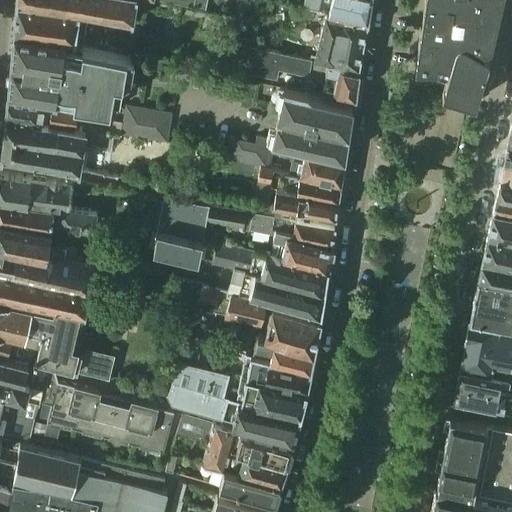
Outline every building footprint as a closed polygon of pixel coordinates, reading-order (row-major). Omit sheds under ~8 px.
[(84,39),(88,11),(18,0),(16,0),(15,30),(75,38),(76,38),(84,39)] [(133,20),(136,0),(18,0),(88,11),(133,20)] [(169,0),(205,9),(206,0),(169,0)] [(304,0),(303,7),(317,10),(326,13),(366,22),(369,0),(368,0),(304,0)] [(424,0),(415,66),(438,66),(439,59),(450,62),(445,79),(445,80),(443,88),(468,95),(477,98),(479,90),(488,58),(489,54),(482,51),(483,45),(485,46),(486,46),(487,46),(488,46),(489,45),(490,45),(491,44),(492,43),(492,41),(501,0),(424,0)] [(359,64),(366,22),(326,13),(316,56),(331,60),(359,64)] [(127,52),(83,45),(84,39),(76,38),(75,38),(15,30),(15,31),(14,30),(14,32),(12,59),(122,77),(124,70),(131,71),(134,54),(127,52)] [(355,93),(358,69),(358,68),(312,58),(250,45),(245,71),(277,77),(279,68),(309,74),(309,71),(326,74),(323,86),(355,93)] [(122,77),(12,59),(11,59),(11,60),(9,87),(8,87),(8,88),(9,88),(9,89),(83,102),(84,101),(110,106),(112,94),(118,95),(119,95),(122,77)] [(348,130),(352,104),(311,95),(307,90),(284,85),(278,113),(277,117),(274,127),(272,138),(272,139),(296,145),(344,156),(346,144),(348,133),(347,133),(348,130)] [(8,93),(6,113),(42,119),(50,120),(59,122),(59,121),(80,125),(83,106),(8,93)] [(171,111),(141,106),(126,104),(121,132),(166,139),(171,111)] [(84,126),(80,125),(59,121),(59,122),(50,120),(42,119),(6,113),(3,152),(2,153),(80,168),(85,139),(92,140),(91,146),(111,149),(114,131),(90,126),(84,124),(84,126)] [(267,162),(272,139),(272,138),(256,135),(255,141),(230,136),(226,153),(267,162)] [(344,156),(296,145),(293,159),(342,170),(344,156)] [(340,183),(342,170),(293,159),(291,172),(293,172),(300,173),(300,175),(340,183)] [(511,161),(504,160),(500,176),(511,178),(511,161)] [(338,198),(340,183),(300,175),(300,173),(293,172),(291,172),(280,169),(278,182),(298,186),(297,191),(302,192),(338,198)] [(68,206),(72,180),(15,172),(14,170),(12,170),(10,171),(0,170),(0,197),(55,205),(53,216),(59,221),(94,230),(98,210),(68,206)] [(511,178),(500,176),(496,194),(511,196),(511,178)] [(299,210),(302,192),(297,191),(277,187),(273,205),(299,210)] [(336,215),(338,198),(302,192),(299,210),(336,215)] [(511,196),(496,194),(493,209),(511,213),(511,196)] [(205,226),(209,202),(163,195),(157,228),(202,238),(205,226)] [(55,205),(0,197),(0,217),(51,227),(53,216),(55,205)] [(244,221),(246,209),(209,202),(205,226),(210,227),(211,221),(218,223),(242,227),(244,221)] [(244,221),(242,227),(249,228),(274,233),(270,251),(328,265),(332,242),(307,237),(294,234),(294,231),(272,227),(275,214),(253,210),(246,209),(244,221)] [(493,212),(487,235),(511,240),(511,213),(493,209),(493,212)] [(335,224),(275,214),(272,227),(294,231),(294,234),(332,242),(335,224)] [(0,241),(48,252),(67,256),(69,245),(50,241),(52,228),(51,227),(0,217),(0,241)] [(198,258),(202,238),(157,228),(153,248),(198,258)] [(511,240),(487,235),(482,261),(511,267),(511,240)] [(321,310),(328,265),(270,251),(217,239),(212,260),(223,263),(217,287),(231,291),(231,289),(250,294),(251,291),(321,310)] [(95,262),(48,252),(0,241),(0,267),(90,287),(95,262)] [(511,267),(482,261),(478,278),(493,281),(493,279),(511,283),(511,267)] [(85,312),(90,287),(0,267),(0,293),(80,311),(85,312)] [(442,276),(434,275),(433,282),(440,283),(442,276)] [(511,283),(493,279),(493,281),(478,278),(476,288),(475,288),(473,299),(474,299),(470,318),(511,326),(511,283)] [(202,283),(196,307),(225,314),(261,321),(267,299),(250,294),(231,289),(231,291),(217,287),(202,283)] [(0,332),(13,335),(24,338),(21,349),(20,354),(63,365),(76,368),(81,369),(109,376),(115,353),(86,345),(84,352),(77,350),(78,348),(72,346),(79,316),(80,311),(54,305),(53,310),(0,298),(0,332)] [(287,344),(296,311),(271,304),(263,335),(283,341),(283,343),(287,344)] [(135,309),(128,307),(124,323),(132,325),(135,309)] [(313,351),(320,317),(296,311),(287,344),(313,351)] [(511,326),(470,318),(465,340),(460,365),(460,367),(490,373),(493,363),(511,367),(511,326)] [(10,346),(13,335),(0,332),(0,349),(20,354),(21,349),(10,346)] [(309,368),(313,351),(287,344),(283,343),(283,341),(263,335),(258,334),(252,354),(309,368)] [(207,340),(187,335),(180,359),(200,365),(207,340)] [(308,374),(309,368),(252,354),(244,352),(245,347),(210,340),(204,366),(228,371),(305,388),(308,374)] [(0,372),(25,379),(29,361),(0,353),(0,372)] [(293,437),(299,414),(222,395),(225,382),(228,371),(204,366),(180,360),(167,394),(171,403),(293,437)] [(25,379),(0,372),(0,390),(1,390),(1,392),(29,399),(39,401),(48,366),(34,363),(29,381),(25,379)] [(76,429),(87,387),(58,379),(55,367),(48,366),(39,401),(40,402),(40,401),(51,403),(46,422),(76,429)] [(511,377),(490,373),(460,367),(459,367),(460,367),(457,383),(498,391),(497,395),(511,398),(511,377)] [(303,397),(305,388),(228,371),(225,382),(302,401),(303,397)] [(302,401),(225,382),(222,395),(299,414),(302,401)] [(498,391),(457,383),(453,399),(455,400),(511,411),(511,398),(497,395),(498,391)] [(105,436),(116,394),(87,387),(76,429),(105,436)] [(1,390),(0,390),(0,429),(2,430),(8,409),(25,413),(29,399),(1,392),(1,390)] [(133,443),(144,402),(116,394),(105,436),(133,443)] [(163,450),(173,409),(144,402),(133,443),(163,450)] [(35,416),(25,413),(8,409),(2,430),(29,437),(35,416)] [(231,446),(236,428),(182,411),(176,431),(208,439),(201,461),(224,468),(231,446)] [(511,511),(511,428),(450,416),(437,479),(439,480),(437,488),(435,487),(430,511),(511,511)] [(286,462),(292,444),(241,429),(236,428),(231,446),(286,462)] [(0,444),(0,439),(1,435),(0,434),(0,455),(16,459),(20,440),(16,439),(13,447),(0,444)] [(161,487),(164,476),(106,462),(80,455),(20,440),(16,459),(13,476),(0,472),(0,500),(12,503),(46,511),(161,511),(167,488),(161,487)] [(279,483),(286,462),(231,446),(224,468),(279,483)] [(172,471),(177,456),(170,454),(165,469),(172,471)] [(0,472),(13,476),(16,459),(0,455),(0,472)] [(274,500),(279,483),(224,468),(219,484),(274,500)] [(179,511),(183,500),(181,499),(186,482),(178,480),(169,511),(179,511)] [(221,511),(270,511),(272,507),(217,491),(212,509),(221,511)] [(0,511),(22,511),(24,506),(12,503),(0,500),(0,511)]
